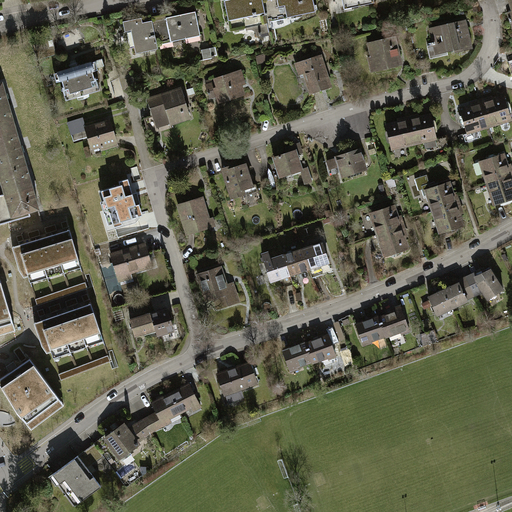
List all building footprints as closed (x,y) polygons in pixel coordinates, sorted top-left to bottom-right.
[(226,0),(224,1),(231,31),(267,23),(267,22),(262,0),(226,0)] [(262,0),(267,22),(315,11),(312,0),(262,0)] [(343,0),(336,0),(334,1),(337,11),(346,9),(343,0)] [(345,0),(347,8),(373,3),(372,0),(345,0)] [(156,45),(200,36),(195,11),(151,20),(156,45)] [(156,45),(151,20),(140,22),(139,19),(122,22),(124,31),(129,30),(134,53),(157,49),(156,45)] [(444,47),(445,51),(455,48),(455,51),(470,48),(465,28),(461,29),(459,22),(430,29),(433,41),(427,42),(428,46),(433,45),(434,49),(444,47)] [(32,42),(37,60),(56,56),(51,37),(32,42)] [(369,43),(376,70),(400,64),(393,37),(369,43)] [(203,50),(205,60),(219,57),(217,47),(203,50)] [(310,93),(330,87),(320,56),(296,63),(299,74),(304,72),(310,93)] [(61,87),(66,101),(100,90),(96,77),(94,77),(92,72),(98,70),(94,60),(53,73),(56,82),(61,80),(63,86),(61,87)] [(217,95),(219,101),(243,93),(240,84),(243,83),(239,71),(215,79),(215,78),(206,81),(208,85),(206,85),(210,97),(217,95)] [(2,82),(0,82),(0,180),(0,181),(11,217),(39,209),(2,82)] [(180,89),(148,99),(158,128),(189,118),(180,89)] [(489,126),(511,120),(503,96),(492,99),(491,97),(483,99),(484,102),(481,103),(489,126)] [(467,133),(489,126),(481,103),(479,104),(478,101),(470,103),(471,106),(459,109),(467,133)] [(414,143),(436,138),(430,114),(418,117),(418,115),(408,117),(414,143)] [(391,148),(414,143),(408,117),(397,119),(398,122),(386,124),(391,148)] [(85,127),(91,148),(99,146),(101,149),(117,144),(110,120),(85,127)] [(274,157),(280,177),(300,170),(295,155),(297,155),(295,146),(286,149),(287,153),(274,157)] [(335,157),(342,177),(366,169),(359,149),(335,157)] [(480,162),(487,183),(511,175),(511,172),(509,164),(507,165),(504,155),(480,162)] [(222,169),(230,193),(251,186),(244,164),(232,168),(231,166),(222,169)] [(311,171),(303,173),(306,184),(314,182),(311,171)] [(432,211),(458,203),(455,192),(453,193),(449,182),(435,187),(434,181),(429,183),(426,174),(422,176),(425,185),(420,186),(423,195),(427,194),(432,211)] [(511,175),(487,183),(494,205),(511,199),(511,175)] [(138,208),(142,206),(134,179),(130,181),(138,208)] [(0,181),(0,180),(0,223),(11,219),(11,217),(0,181)] [(128,186),(102,193),(112,229),(138,222),(128,186)] [(178,205),(186,234),(210,227),(202,198),(178,205)] [(462,213),(458,203),(432,211),(439,232),(463,225),(459,213),(462,213)] [(370,214),(377,235),(403,226),(400,216),(398,217),(394,206),(370,214)] [(377,235),(384,256),(408,249),(404,237),(407,236),(403,226),(377,235)] [(69,233),(12,250),(17,270),(23,277),(27,276),(27,278),(78,263),(69,233)] [(308,268),(328,262),(321,243),(302,249),(308,268)] [(145,244),(110,254),(117,275),(119,275),(120,280),(128,278),(127,272),(151,265),(145,244)] [(289,275),(308,268),(302,249),(282,256),(289,275)] [(270,282),(289,275),(282,256),(263,263),(270,282)] [(198,275),(206,299),(214,297),(217,307),(237,301),(232,283),(226,285),(220,268),(198,275)] [(503,290),(490,268),(476,276),(474,277),(480,286),(482,289),(484,293),(487,299),(503,290)] [(474,273),(465,277),(471,290),(480,286),(474,277),(476,276),(474,273)] [(457,281),(458,283),(463,294),(471,290),(465,277),(457,281)] [(83,283),(34,299),(35,304),(85,288),(83,283)] [(458,283),(444,290),(452,308),(467,301),(463,294),(458,283)] [(0,325),(11,322),(0,286),(0,325)] [(444,290),(428,297),(436,315),(452,308),(444,290)] [(90,306),(33,326),(40,345),(45,352),(49,351),(50,353),(100,336),(90,306)] [(167,309),(151,313),(157,334),(173,330),(167,309)] [(402,309),(379,318),(385,335),(400,330),(401,334),(410,331),(402,309)] [(157,334),(151,313),(130,319),(134,335),(149,331),(150,336),(157,334)] [(378,316),(356,324),(363,343),(385,335),(379,318),(378,316)] [(328,335),(305,343),(312,362),(327,357),(328,359),(336,357),(328,335)] [(305,343),(283,351),(290,371),(297,369),(297,367),(312,362),(305,343)] [(106,355),(57,374),(59,379),(108,361),(106,355)] [(0,388),(13,409),(25,422),(57,398),(28,358),(15,367),(12,361),(4,366),(8,371),(0,376),(0,388)] [(249,362),(218,373),(225,393),(256,383),(249,362)] [(188,384),(170,394),(180,412),(198,403),(188,384)] [(180,412),(170,394),(152,403),(157,412),(162,422),(180,412)] [(157,412),(143,420),(150,432),(163,424),(162,422),(157,412)] [(143,420),(133,426),(141,438),(150,432),(143,420)] [(133,426),(131,424),(126,428),(123,424),(105,437),(120,457),(138,444),(137,442),(141,438),(133,426)] [(93,444),(78,455),(88,468),(103,457),(93,444)] [(78,503),(101,486),(88,468),(78,455),(53,474),(59,482),(61,481),(78,503)]
